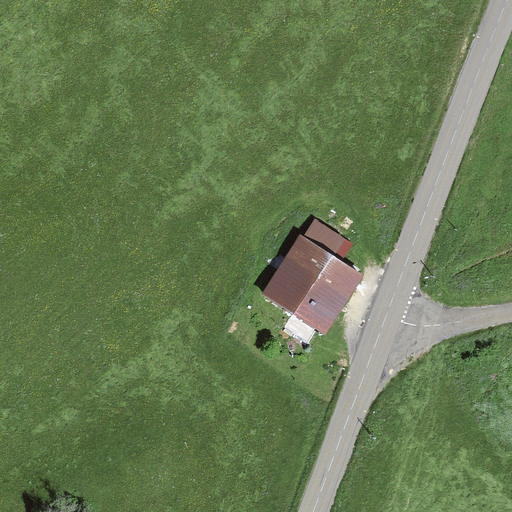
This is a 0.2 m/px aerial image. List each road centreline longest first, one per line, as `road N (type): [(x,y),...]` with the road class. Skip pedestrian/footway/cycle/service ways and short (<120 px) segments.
road 1 (secondary): [(386,317),(508,0)]
road 2 (secondary): [(313,511),(386,317)]
road 3 (unclassified): [(511,313),(424,326),(386,317)]
